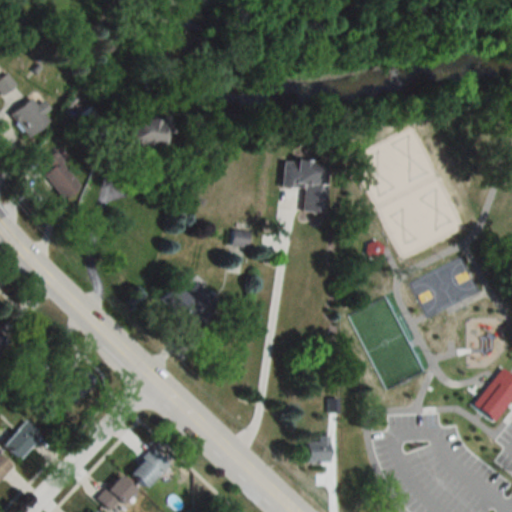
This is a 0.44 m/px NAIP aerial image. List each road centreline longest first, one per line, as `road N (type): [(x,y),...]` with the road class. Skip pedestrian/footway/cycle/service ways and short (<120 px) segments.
road 1 (residential): [(27,511),(150,374)]
road 2 (tertiary): [(150,374),(269,494)]
road 3 (tertiary): [(150,374),(46,275)]
